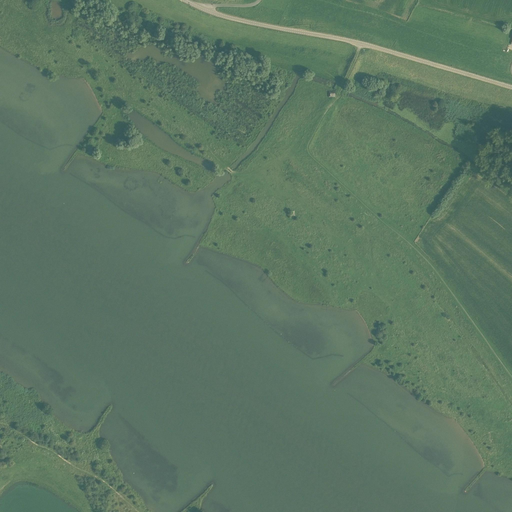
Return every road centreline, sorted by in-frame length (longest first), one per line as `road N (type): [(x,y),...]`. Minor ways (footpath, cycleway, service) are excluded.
road 1 (unclassified): [(511,87),(184,0)]
road 2 (track): [(0,422),(104,482),(138,511)]
